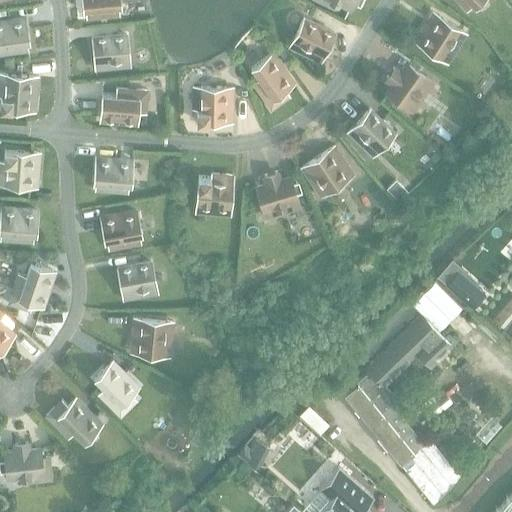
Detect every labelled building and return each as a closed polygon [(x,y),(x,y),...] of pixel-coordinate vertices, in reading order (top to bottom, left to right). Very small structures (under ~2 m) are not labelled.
[(82,0),(83,10),(120,6),(118,0),(82,0)] [(420,45),(440,58),(459,29),(439,16),(420,45)] [(0,46),(28,42),(25,18),(0,21),(0,46)] [(323,55),(334,33),(303,18),(292,39),(323,55)] [(92,37),(94,61),(128,58),(126,34),(92,37)] [(288,55),(283,47),(277,51),(283,59),(288,55)] [(292,84),(270,53),(250,67),(272,98),(292,84)] [(400,73),(396,70),(389,80),(393,83),(386,92),(405,106),(413,96),(415,97),(421,88),(419,87),(426,77),(407,63),(400,73)] [(6,74),(4,96),(0,95),(0,107),(26,109),(29,76),(6,74)] [(224,87),(200,86),(200,109),(196,109),(196,121),(224,121),(224,87)] [(99,118),(137,121),(138,97),(101,94),(99,118)] [(368,109),(346,133),(370,156),(393,132),(368,109)] [(3,161),(7,161),(5,184),(28,186),(31,152),(4,149),(3,161)] [(327,149),(300,168),(319,196),(346,178),(327,149)] [(93,181),(130,184),(132,160),(95,157),(93,181)] [(278,180),(277,175),(265,179),(267,183),(256,187),(263,209),(274,206),(275,208),(285,205),(284,203),(296,199),(289,176),(278,180)] [(230,207),(232,183),(210,181),(210,177),(198,176),(195,204),(230,207)] [(394,178),(385,187),(398,200),(407,191),(394,178)] [(0,231),(35,234),(37,210),(0,207),(0,231)] [(136,211),(100,218),(104,241),(140,234),(136,211)] [(117,268),(121,291),(155,285),(151,261),(117,268)] [(30,263),(18,298),(40,305),(52,270),(30,263)] [(457,270),(445,283),(472,307),(484,294),(457,270)] [(0,348),(13,335),(0,323),(0,317),(4,313),(0,309),(0,348)] [(376,435),(399,463),(421,444),(388,404),(395,398),(382,382),(417,351),(428,364),(450,344),(420,313),(365,367),(370,372),(342,394),(376,435)] [(141,318),(138,352),(161,354),(164,321),(141,318)] [(136,387),(110,362),(93,378),(120,404),(136,387)] [(99,424),(73,398),(57,415),(83,441),(99,424)] [(321,431),(330,421),(309,402),(300,412),(321,431)] [(491,417),(475,434),(485,442),(500,425),(491,417)] [(245,443),(236,453),(238,454),(259,473),(265,466),(260,464),(269,446),(255,438),(250,448),(246,444),(245,443)] [(399,463),(432,504),(459,476),(427,438),(421,444),(399,463)] [(14,446),(15,451),(4,453),(7,477),(19,475),(19,477),(30,476),(30,474),(42,472),(39,448),(28,450),(27,445),(14,446)] [(315,511),(368,511),(363,507),(372,497),(337,466),(319,486),(330,496),(315,511)] [(511,511),(511,487),(490,511),(511,511)]
